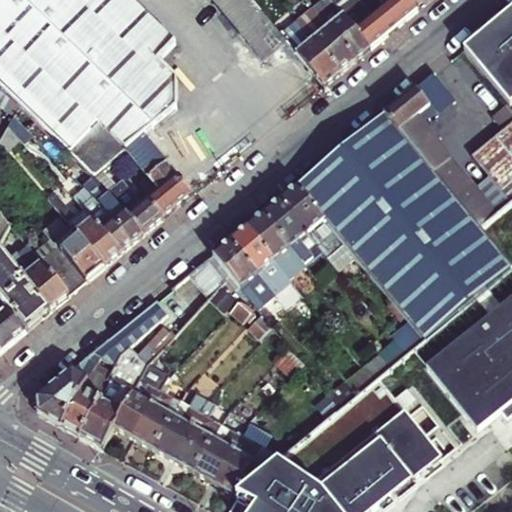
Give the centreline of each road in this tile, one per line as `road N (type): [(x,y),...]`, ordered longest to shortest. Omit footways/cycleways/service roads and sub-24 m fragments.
road 1 (tertiary): [(483,0),(0,399)]
road 2 (primary): [(146,511),(0,428)]
